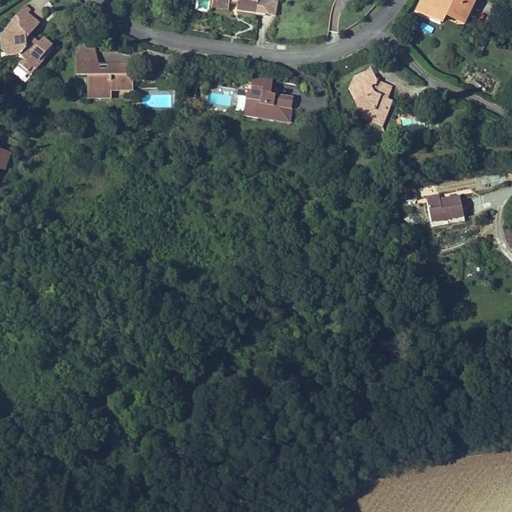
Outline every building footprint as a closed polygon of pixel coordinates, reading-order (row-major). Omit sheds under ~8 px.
[(257,11),(258,0),(213,0),(214,1),(231,4),(231,0),(239,0),(238,8),(257,11)] [(417,0),(414,8),(440,20),(442,14),(445,8),(464,16),(471,0),(436,0),(435,3),(430,1),(427,0),(417,0)] [(27,2),(17,13),(25,20),(31,14),(35,9),(27,2)] [(461,22),(464,16),(445,8),(442,14),(461,22)] [(42,70),(60,49),(48,37),(44,41),(40,37),(35,42),(30,37),(34,32),(42,24),(31,14),(25,20),(17,13),(13,18),(14,27),(9,28),(11,46),(14,46),(15,54),(21,52),(25,55),(29,59),(22,65),(32,74),(39,67),(42,70)] [(11,46),(9,28),(3,37),(6,52),(12,57),(25,55),(21,52),(15,54),(14,46),(11,46)] [(35,42),(40,37),(34,32),(30,37),(35,42)] [(83,43),(80,53),(94,53),(96,43),(83,43)] [(90,74),(90,89),(110,88),(131,88),(131,61),(110,61),(110,67),(98,67),(98,61),(94,61),(94,53),(80,53),(77,53),(78,75),(90,74)] [(35,77),(42,70),(39,67),(32,74),(35,77)] [(371,68),(353,75),(359,89),(376,82),(371,68)] [(353,75),(347,86),(356,106),(363,109),(360,116),(368,120),(372,113),(382,118),(390,101),(384,98),(390,86),(384,82),(377,94),(372,91),(376,82),(359,89),(353,75)] [(245,90),(243,107),(245,107),(252,115),(279,119),(285,115),(286,107),(288,107),(289,97),(275,95),(274,99),(265,98),(266,94),(268,79),(253,77),(251,87),(248,86),(247,91),(245,90)] [(377,94),(384,82),(378,80),(376,82),(372,91),(377,94)] [(193,97),(195,86),(186,85),(185,96),(193,97)] [(110,88),(90,89),(91,97),(111,96),(110,88)] [(245,107),(243,107),(242,114),(252,115),(245,107)] [(378,125),(382,118),(372,113),(368,120),(378,125)] [(423,127),(423,119),(402,118),(401,126),(423,127)] [(8,155),(0,151),(0,166),(3,167),(8,155)] [(405,191),(406,199),(417,198),(416,190),(405,191)] [(463,218),(460,198),(440,201),(425,203),(429,224),(463,218)] [(463,218),(429,224),(430,230),(464,225),(463,218)]
